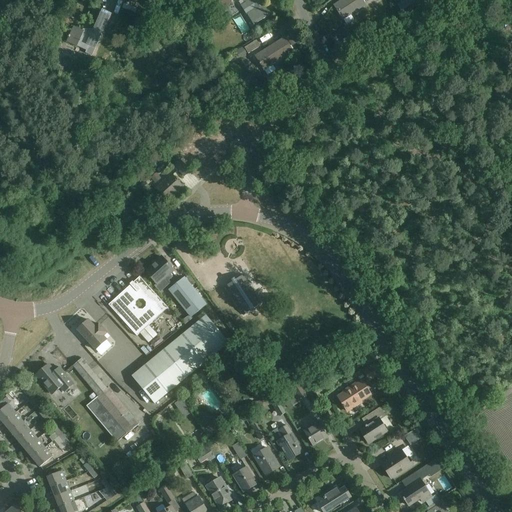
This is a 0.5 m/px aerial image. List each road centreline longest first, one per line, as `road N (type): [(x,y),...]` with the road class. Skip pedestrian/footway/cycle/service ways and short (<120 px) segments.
road 1 (unclassified): [(244,214),(298,233),(340,271),(495,511)]
road 2 (unclassified): [(14,311),(71,298),(166,226),(244,214)]
road 3 (residential): [(248,511),(336,459),(357,468),(385,511)]
road 4 (residential): [(333,78),(266,128),(251,157),(244,214)]
road 5 (residential): [(456,0),(333,78)]
